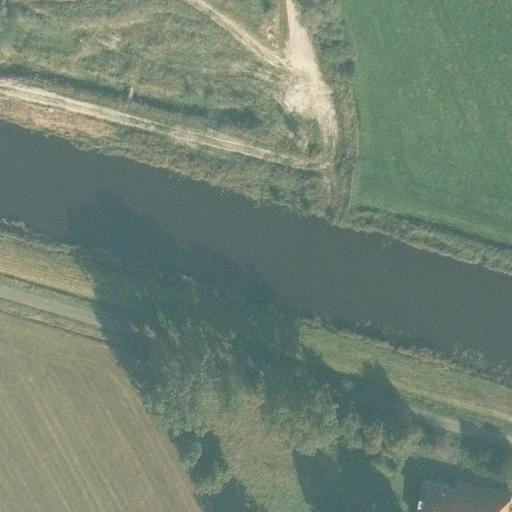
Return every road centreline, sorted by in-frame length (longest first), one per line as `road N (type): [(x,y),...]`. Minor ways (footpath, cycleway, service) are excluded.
road 1 (unclassified): [(511,443),(0,290)]
road 2 (track): [(292,0),(295,67),(336,128),(333,188)]
road 3 (track): [(192,0),(295,67)]
